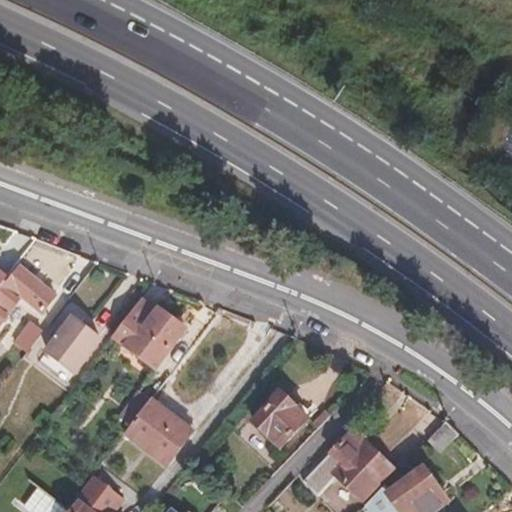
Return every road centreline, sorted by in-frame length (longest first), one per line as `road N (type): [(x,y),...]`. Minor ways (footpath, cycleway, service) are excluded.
road 1 (trunk): [(0,26),(83,62),(275,168),(511,339)]
road 2 (secondary): [(511,432),(402,348),(349,319),(0,186)]
road 3 (trunk): [(511,268),(296,117),(72,0)]
